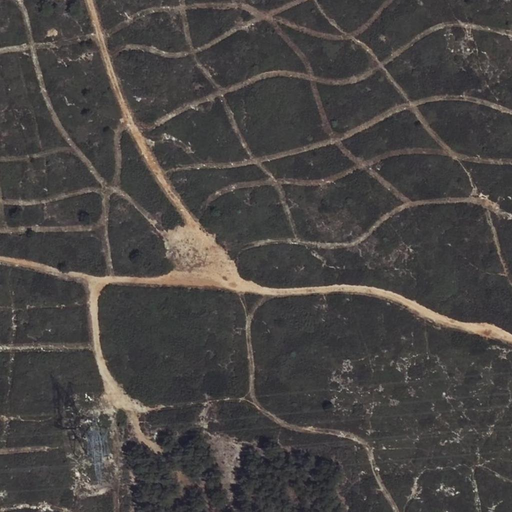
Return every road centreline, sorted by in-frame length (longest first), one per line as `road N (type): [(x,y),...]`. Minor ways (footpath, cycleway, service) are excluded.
road 1 (track): [(0,257),(101,276),(261,289),(391,285),(454,321),(511,337)]
road 2 (track): [(89,0),(143,154),(234,272),(261,289)]
